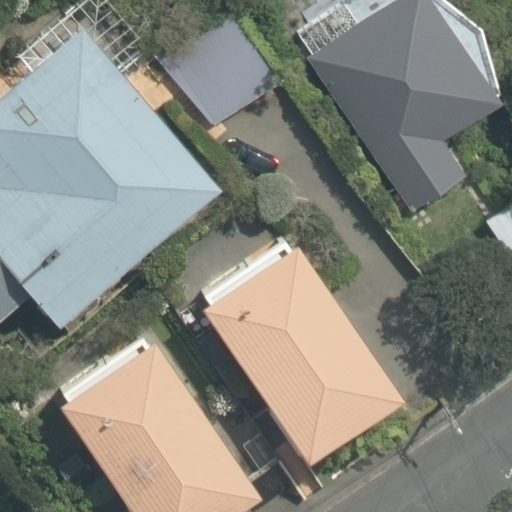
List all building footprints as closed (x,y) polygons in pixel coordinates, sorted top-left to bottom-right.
[(213,0),(207,0),(149,53),(216,126),(278,71),(213,0)] [(439,0),(385,0),(364,15),(306,54),(387,172),(410,206),(468,167),(444,133),(503,93),(439,0)] [(0,93),(0,254),(63,323),(96,293),(222,178),(115,60),(79,22),(0,93)] [(511,209),(486,230),(511,263),(511,209)] [(297,232),(205,296),(313,448),(404,384),(297,232)] [(153,327),(62,391),(147,511),(211,511),(260,478),(153,327)]
